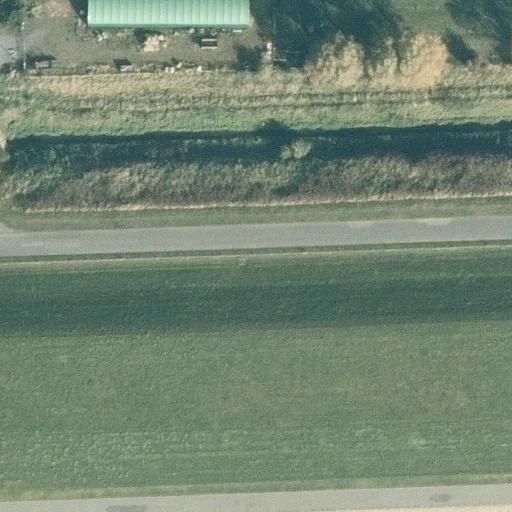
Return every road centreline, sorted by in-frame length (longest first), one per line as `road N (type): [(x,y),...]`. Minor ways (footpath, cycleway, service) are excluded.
road 1 (residential): [(511,233),(0,251)]
road 2 (track): [(511,493),(52,511)]
